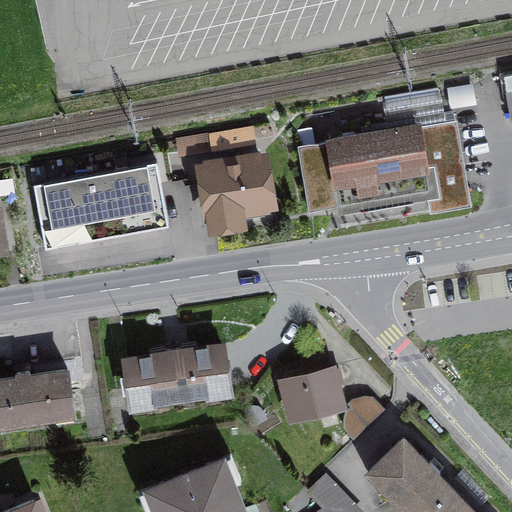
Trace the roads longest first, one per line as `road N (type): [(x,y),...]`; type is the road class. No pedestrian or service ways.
road 1 (secondary): [(363,255),(0,306)]
road 2 (residential): [(363,255),(380,324),(511,468)]
road 3 (unknown): [(332,511),(321,484),(421,370)]
road 4 (secondary): [(511,230),(363,255)]
